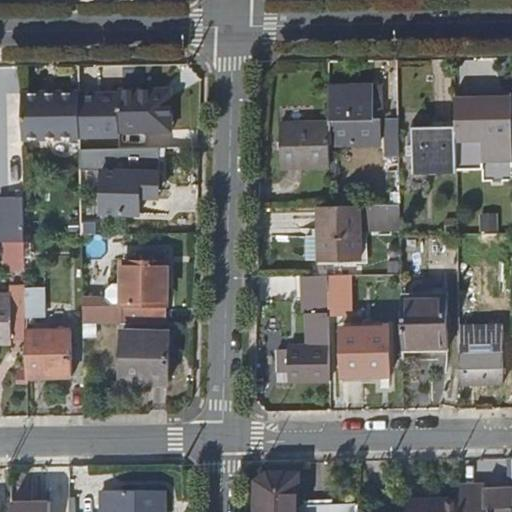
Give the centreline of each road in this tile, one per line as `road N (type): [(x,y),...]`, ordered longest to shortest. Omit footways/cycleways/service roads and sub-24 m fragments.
road 1 (residential): [(221,436),(233,27)]
road 2 (residential): [(511,432),(221,436)]
road 3 (residential): [(233,27),(511,22)]
road 4 (residential): [(0,31),(233,27)]
road 5 (residential): [(0,439),(221,436)]
